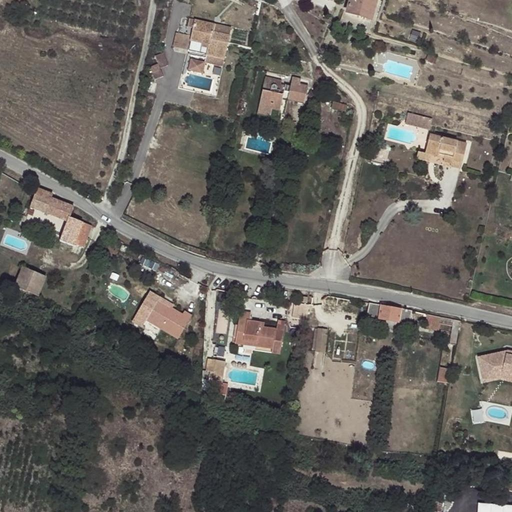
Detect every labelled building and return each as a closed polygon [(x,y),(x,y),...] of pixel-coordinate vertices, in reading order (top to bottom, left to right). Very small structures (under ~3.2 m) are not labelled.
[(350,0),(347,11),(371,19),(376,0),(350,0)] [(192,28),(190,35),(227,44),(229,34),(212,31),(213,23),(193,19),(193,20),(192,28)] [(213,23),(212,31),(229,34),(230,27),(213,23)] [(190,36),(175,33),(173,47),(187,50),(190,36)] [(227,44),(190,35),(190,36),(187,50),(207,54),(224,58),(227,44)] [(224,58),(207,54),(205,63),(222,67),(224,58)] [(263,83),(257,107),(271,110),(272,107),(279,109),(282,97),(303,102),(307,84),(300,82),(301,77),(293,76),(290,85),(280,83),(279,87),(276,87),(276,86),(276,84),(275,83),(274,83),(272,83),(271,83),(270,84),(263,83)] [(333,103),(332,108),(345,112),(346,106),(333,103)] [(271,110),(257,107),(256,112),(277,117),(279,109),(272,107),(271,110)] [(408,113),(405,123),(430,130),(432,119),(408,113)] [(430,132),(426,152),(432,153),(440,155),(440,151),(447,153),(445,159),(453,161),(454,158),(464,161),(468,141),(430,132)] [(371,144),(369,154),(382,156),(384,147),(371,144)] [(432,153),(426,152),(419,150),(418,157),(431,161),(432,153)] [(454,158),(453,161),(452,164),(462,167),(464,161),(454,158)] [(53,194),(37,188),(31,206),(68,220),(65,228),(60,241),(74,246),(74,244),(84,248),(92,227),(82,223),(70,218),(74,207),(51,198),(53,194)] [(26,217),(22,229),(26,231),(31,219),(26,217)] [(60,241),(65,228),(60,226),(55,239),(60,241)] [(22,267),(14,287),(38,297),(47,277),(22,267)] [(134,322),(144,327),(179,344),(191,320),(182,315),(180,318),(169,312),(167,315),(153,308),(160,296),(150,291),(134,322)] [(308,305),(295,303),(293,319),(306,321),(307,314),(308,305)] [(381,305),(369,303),(367,315),(379,318),(379,319),(386,320),(398,323),(398,322),(409,324),(412,311),(401,309),(381,305)] [(240,311),(236,336),(235,345),(242,346),(243,342),(255,344),(255,348),(272,351),(271,356),(280,358),(283,334),(259,330),(260,325),(250,323),(251,313),(240,311)] [(460,329),(462,321),(441,317),(427,314),(425,327),(439,330),(440,323),(452,326),(450,344),(456,345),(458,329),(460,329)] [(397,331),(398,323),(386,320),(384,329),(397,331)] [(278,328),(260,325),(259,330),(283,334),(285,329),(278,328)] [(326,353),(329,331),(316,329),(312,351),(326,353)] [(511,374),(511,344),(505,343),(484,346),(487,373),(500,371),(511,374)] [(226,365),(216,364),(213,378),(216,378),(214,389),(222,390),(226,365)] [(440,366),(437,381),(450,383),(452,368),(440,366)] [(222,390),(214,389),(213,394),(221,398),(222,390)]
